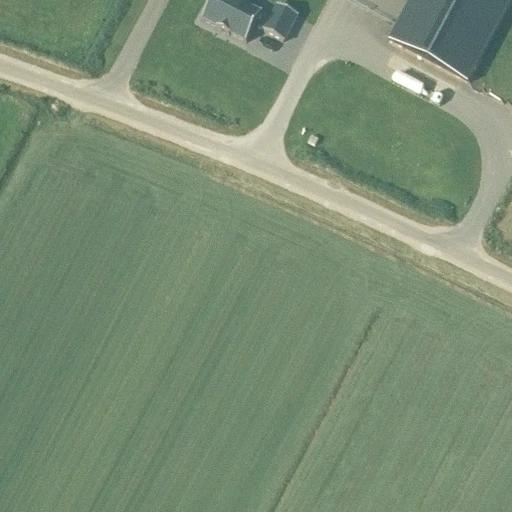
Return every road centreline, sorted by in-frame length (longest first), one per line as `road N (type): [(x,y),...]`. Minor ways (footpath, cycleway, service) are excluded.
road 1 (unclassified): [(511,282),(106,104),(0,69)]
road 2 (unknown): [(255,167),(345,0)]
